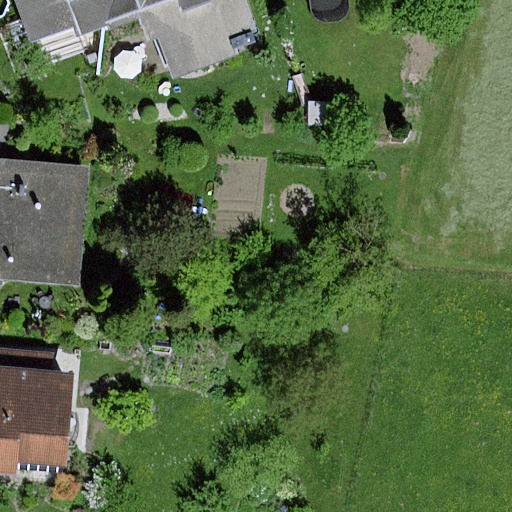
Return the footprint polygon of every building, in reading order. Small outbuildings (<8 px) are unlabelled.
[(139,14),(133,0),(10,0),(27,45),(68,30),(72,39),(139,14)] [(155,37),(170,77),(258,46),(241,0),(133,0),(139,14),(148,39),(155,37)] [(339,105),(308,103),(307,126),(338,128),(339,105)] [(0,161),(0,279),(82,286),(91,168),(0,161)] [(68,373),(0,367),(0,472),(9,474),(10,460),(61,464),(68,373)]
